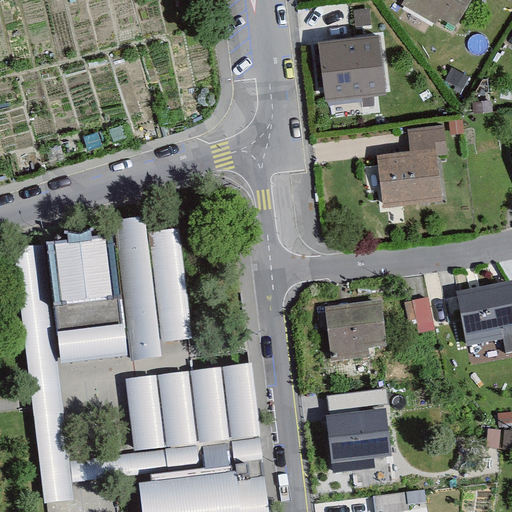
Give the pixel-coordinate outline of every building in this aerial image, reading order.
[(458,31),(475,0),(419,0),(415,7),(458,31)] [(383,88),(379,43),(327,48),(332,93),(383,88)] [(409,128),(408,150),(446,147),(440,121),(409,128)] [(440,195),(434,150),(383,158),(389,203),(440,195)] [(59,336),(61,353),(63,367),(132,359),(133,364),(165,360),(163,346),(192,342),(194,342),(181,233),(150,237),(148,220),(117,224),(119,239),(95,242),(95,236),(98,235),(97,231),(83,236),(67,235),(67,238),(70,238),(71,244),(18,251),(29,340),(59,336)] [(511,342),(511,293),(464,302),(473,349),(511,342)] [(432,301),(414,304),(421,338),(438,334),(432,301)] [(388,350),(383,310),(330,317),(336,365),(373,360),(372,352),(388,350)] [(168,452),(138,456),(130,456),(123,457),(113,459),(72,463),(65,407),(59,354),(61,353),(59,336),(29,340),(31,357),(37,405),(37,410),(44,467),(49,507),(77,504),(75,487),(116,483),(141,480),(142,487),(155,485),(154,479),(171,477),(170,466),(168,452)] [(269,511),(253,368),(195,375),(129,383),(132,406),(138,456),(168,452),(170,466),(171,477),(154,479),(155,485),(142,487),(142,492),(158,490),(160,511),(269,511)] [(393,471),(388,423),(335,428),(340,476),(393,471)] [(409,486),(438,484),(436,457),(399,460),(401,481),(409,481),(409,486)] [(424,511),(423,493),(376,499),(377,511),(424,511)]
